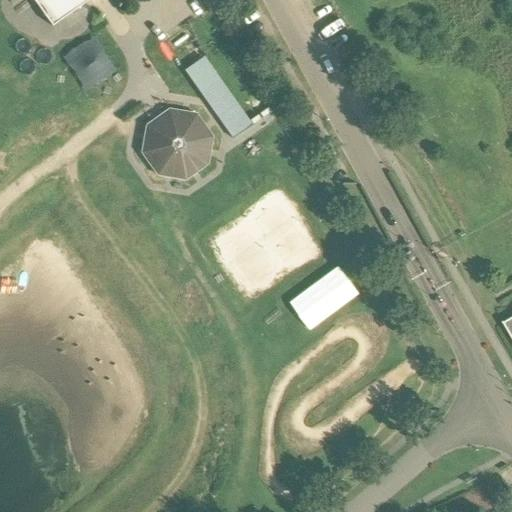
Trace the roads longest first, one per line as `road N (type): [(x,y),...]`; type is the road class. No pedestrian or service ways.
road 1 (unclassified): [(277,0),(433,285)]
road 2 (track): [(115,112),(0,204)]
